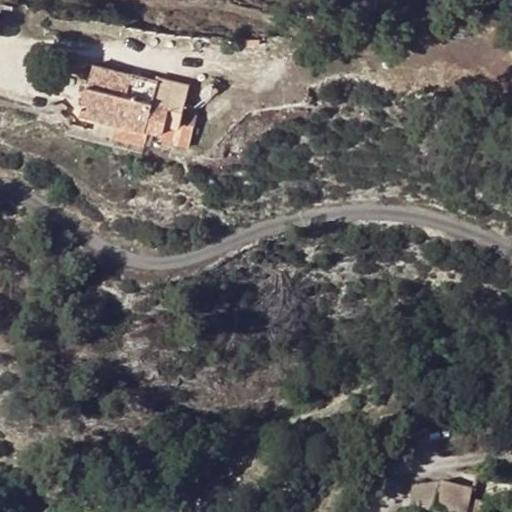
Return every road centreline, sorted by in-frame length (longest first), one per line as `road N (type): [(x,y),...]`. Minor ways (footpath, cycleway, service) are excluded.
road 1 (track): [(0,184),(144,263),(370,212),(467,234),(511,256)]
road 2 (track): [(194,58),(85,43),(0,51)]
road 3 (residential): [(373,511),(390,484),(438,461),(511,460)]
